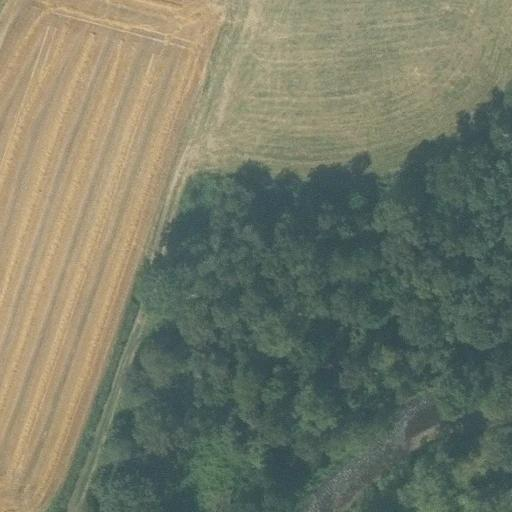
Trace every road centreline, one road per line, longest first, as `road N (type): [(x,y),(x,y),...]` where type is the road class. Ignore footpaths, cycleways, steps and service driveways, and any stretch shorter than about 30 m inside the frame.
road 1 (track): [(131,335),(250,331),(398,309),(445,279),(511,178)]
road 2 (track): [(67,511),(131,335)]
road 3 (track): [(131,335),(180,191)]
